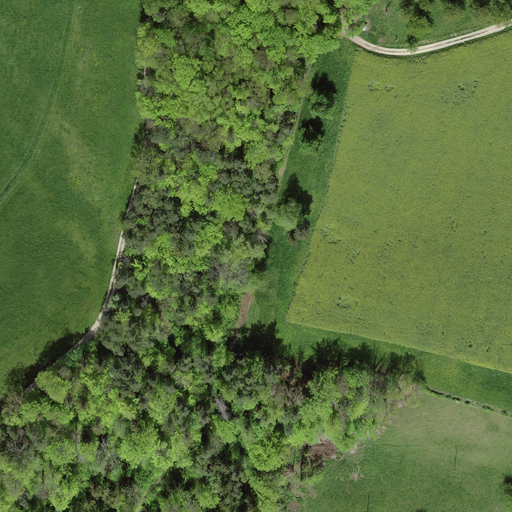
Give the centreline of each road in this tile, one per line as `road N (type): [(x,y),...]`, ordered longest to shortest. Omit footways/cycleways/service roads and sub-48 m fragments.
road 1 (track): [(162,0),(138,79),(144,153),(105,300),(0,417)]
road 2 (track): [(334,0),(355,37),(401,53),(511,22)]
